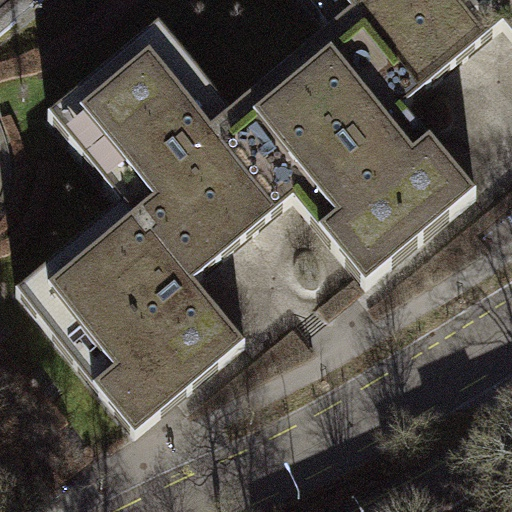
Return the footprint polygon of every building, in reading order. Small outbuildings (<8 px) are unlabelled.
[(477,0),(299,0),(331,38),(337,33),(404,113),(503,31),(477,0)] [(511,0),(477,0),(503,31),(511,41),(511,0)] [(226,124),(232,119),(159,31),(48,123),(121,211),(127,206),(195,288),(293,206),(226,124)] [(337,33),(331,38),(232,119),(226,124),(293,206),(366,293),(477,202),(404,113),(337,33)] [(127,206),(121,211),(16,298),(135,441),(246,350),(195,288),(127,206)]
